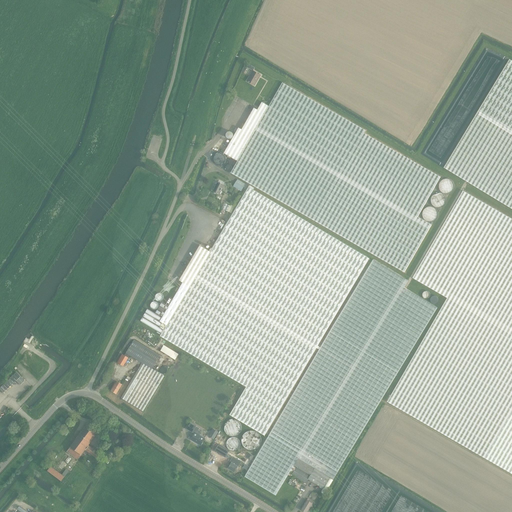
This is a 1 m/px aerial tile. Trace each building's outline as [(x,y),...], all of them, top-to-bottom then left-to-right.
[(511,60),(509,59),(444,167),(511,208),(511,60)] [(247,81),(254,85),(260,75),(253,71),(247,81)] [(230,143),(224,153),(238,160),(231,173),(314,220),(405,272),(431,225),(418,217),(441,177),(364,133),(366,130),(282,83),(269,106),(262,102),(257,110),(254,108),(242,129),(239,127),(230,143)] [(452,193),(453,179),(440,178),(439,189),(444,189),(443,192),(452,193)] [(217,182),(212,191),(219,195),(224,185),(223,185),(224,183),(219,180),(218,182),(217,182)] [(241,191),(244,186),(236,182),(233,186),(241,191)] [(155,313),(162,317),(159,321),(162,322),(159,327),(164,330),(160,336),(241,384),(246,387),(230,415),(265,435),(308,362),(369,258),(248,187),(248,188),(210,252),(207,249),(200,245),(179,280),(182,282),(168,306),(162,302),(155,313)] [(447,298),(387,402),(511,473),(511,219),(463,191),(412,278),(447,298)] [(444,204),(445,193),(432,192),(432,203),(444,204)] [(222,208),(228,211),(231,205),(225,202),(222,208)] [(435,219),(438,208),(426,205),(423,215),(428,216),(427,220),(434,222),(435,219)] [(360,282),(287,405),(245,476),(276,495),(288,475),(290,477),(292,474),(296,467),(310,475),(307,479),(323,488),(329,477),(333,479),(378,405),(437,308),(404,287),(408,280),(373,259),(360,282)] [(434,295),(431,300),(436,303),(439,299),(434,295)] [(129,355),(142,363),(152,368),(156,361),(158,363),(161,357),(159,355),(133,340),(124,355),(122,354),(117,363),(123,366),(129,355)] [(160,351),(175,360),(178,354),(163,345),(160,351)] [(164,376),(152,368),(142,363),(120,398),(142,411),(164,376)] [(116,394),(121,384),(116,381),(110,390),(116,394)] [(194,433),(191,439),(200,445),(205,438),(200,435),(201,432),(198,430),(199,428),(195,426),(190,423),(186,429),(192,432),(192,431),(194,433)] [(84,450),(88,452),(96,458),(99,454),(88,445),(97,433),(86,425),(66,451),(77,459),(84,450)] [(213,429),(208,436),(214,439),(218,432),(213,429)] [(250,432),(245,433),(247,445),(249,445),(249,446),(255,446),(255,442),(252,443),(252,439),(249,439),(249,438),(254,438),(253,434),(250,434),(250,432)] [(228,437),(228,446),(239,447),(239,438),(228,437)] [(226,456),(230,449),(216,442),(212,448),(226,456)] [(238,467),(241,462),(233,457),(228,464),(230,465),(228,468),(234,472),(237,466),(238,467)] [(64,477),(50,466),(47,471),(61,481),(64,477)] [(306,482),(307,479),(310,475),(296,467),(292,474),(306,482)] [(345,489),(334,511),(381,511),(383,509),(381,508),(381,507),(377,505),(378,502),(377,502),(372,500),(373,499),(364,495),(364,492),(356,489),(345,489)] [(417,511),(417,505),(402,496),(404,499),(402,501),(400,499),(392,511),(417,511)] [(305,511),(307,511),(312,503),(307,500),(301,509),(305,511)]
